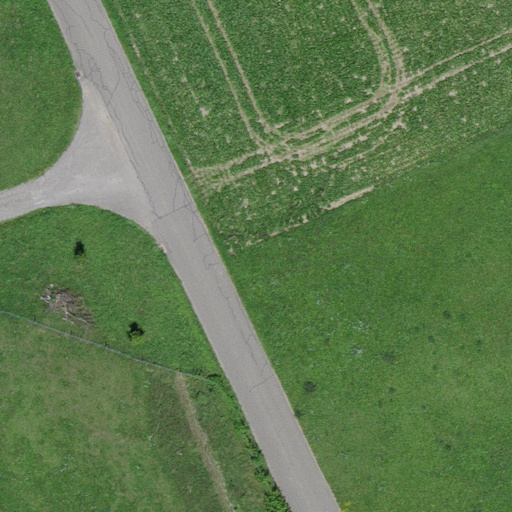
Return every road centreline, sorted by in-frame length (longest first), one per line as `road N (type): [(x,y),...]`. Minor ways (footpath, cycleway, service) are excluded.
road 1 (unclassified): [(315,511),(80,0)]
road 2 (unknown): [(0,150),(122,92)]
